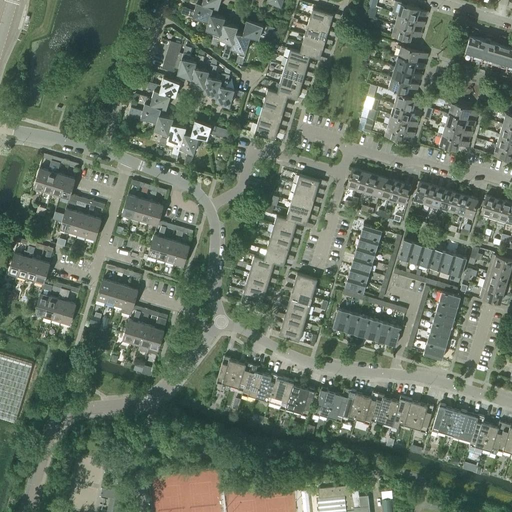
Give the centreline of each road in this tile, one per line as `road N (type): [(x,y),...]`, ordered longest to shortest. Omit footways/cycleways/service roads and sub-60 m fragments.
road 1 (residential): [(511,403),(412,375),(309,363),(221,321)]
road 2 (residential): [(23,511),(53,425),(71,410),(162,392),(211,331)]
road 3 (residential): [(342,173),(350,147),(511,178)]
road 4 (residential): [(209,209),(240,188),(254,149),(342,173)]
road 5 (residential): [(55,267),(92,278),(127,159)]
road 6 (residential): [(127,159),(0,126)]
